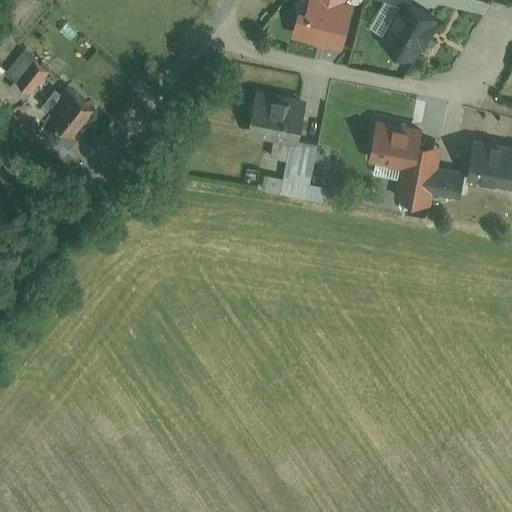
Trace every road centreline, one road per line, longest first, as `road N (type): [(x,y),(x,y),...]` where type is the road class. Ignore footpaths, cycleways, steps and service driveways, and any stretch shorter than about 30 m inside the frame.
road 1 (residential): [(511,36),(461,92),(404,88),(197,38)]
road 2 (unclassified): [(197,38),(0,283)]
